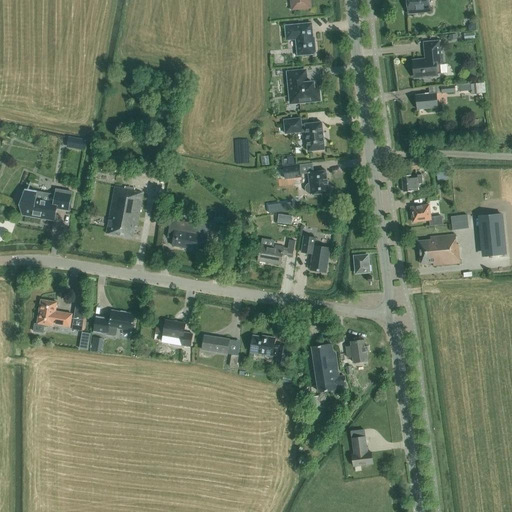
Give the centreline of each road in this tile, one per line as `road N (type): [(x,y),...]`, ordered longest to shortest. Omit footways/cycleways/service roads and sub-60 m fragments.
road 1 (tertiary): [(0,260),(47,260),(385,312)]
road 2 (secondary): [(385,312),(389,293),(350,0)]
road 3 (secondary): [(418,511),(385,312)]
